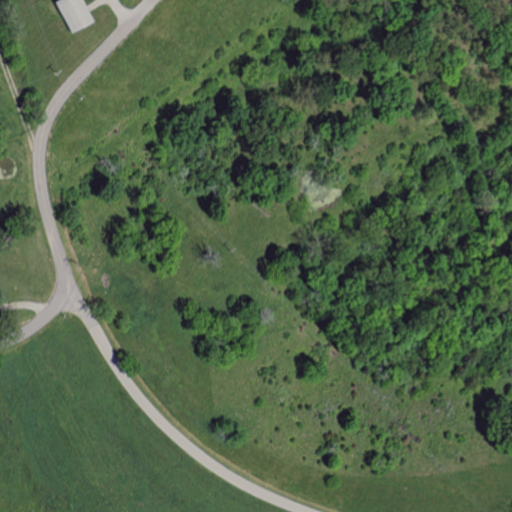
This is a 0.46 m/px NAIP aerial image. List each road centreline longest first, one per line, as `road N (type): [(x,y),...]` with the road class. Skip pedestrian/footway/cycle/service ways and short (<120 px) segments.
road 1 (residential): [(149,0),(66,90),(41,138),(39,190),(71,293)]
road 2 (residential): [(302,511),(216,470),(156,421),(71,293)]
